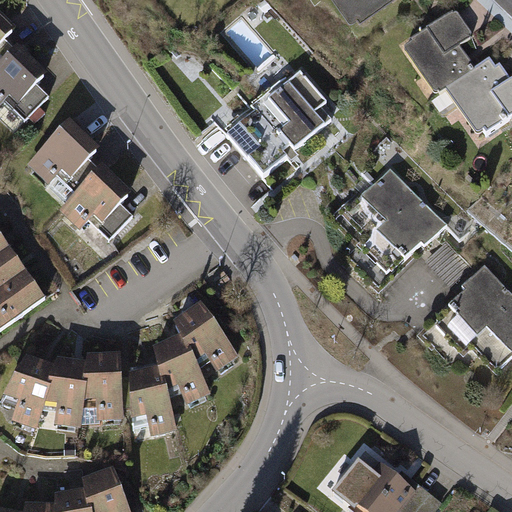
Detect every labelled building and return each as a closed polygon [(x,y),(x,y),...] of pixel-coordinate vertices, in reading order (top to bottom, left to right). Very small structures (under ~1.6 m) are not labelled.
[(332,0),(347,22),(379,0),(332,0)] [(459,12),(400,52),(435,102),(451,91),(486,142),(511,123),(511,62),(505,53),(480,70),(471,56),(467,50),(479,41),(459,12)] [(0,54),(17,34),(0,19),(0,54)] [(19,54),(0,74),(0,126),(15,140),(59,92),(19,54)] [(339,120),(296,71),(221,135),(264,185),(292,160),(334,124),(339,120)] [(69,127),(26,176),(57,203),(100,154),(69,127)] [(395,162),(335,219),(364,250),(348,265),(375,294),(413,257),(434,237),(451,221),(395,162)] [(99,174),(60,220),(103,256),(142,209),(99,174)] [(0,235),(0,333),(46,303),(34,286),(17,261),(1,237),(0,235)] [(511,357),(511,296),(482,270),(476,276),(457,297),(438,318),(498,372),(511,357)] [(240,365),(203,309),(170,326),(179,342),(205,386),(240,365)] [(213,400),(205,386),(179,342),(153,352),(158,369),(174,417),(213,400)] [(0,421),(38,439),(42,429),(55,370),(29,358),(0,412),(0,421)] [(120,360),(86,360),(86,369),(83,426),(126,426),(120,360)] [(82,437),(83,426),(86,369),(57,364),(55,370),(42,429),(82,437)] [(179,435),(174,417),(158,369),(129,375),(134,445),(179,435)] [(407,511),(420,496),(381,467),(349,507),(355,511),(407,511)] [(132,511),(115,473),(84,485),(87,495),(90,511),(132,511)] [(90,511),(87,495),(53,500),(53,510),(53,511),(90,511)]
